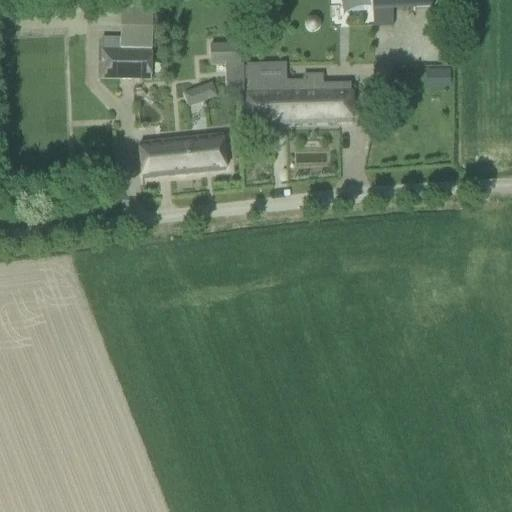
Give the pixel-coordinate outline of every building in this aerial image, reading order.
[(101,82),(152,83),(152,0),(101,0),(101,17),(120,17),(120,39),(101,39),(101,82)] [(372,0),(372,12),(432,10),(431,0),(372,0)] [(41,11),(52,11),(52,6),(30,6),(30,7),(16,9),(17,18),(30,17),(30,15),(41,14),(41,11)] [(210,67),(226,67),(226,92),(243,91),(242,66),(239,66),(239,37),(230,37),(231,46),(209,47),(210,67)] [(424,70),(425,88),(449,87),(448,69),(424,70)] [(322,86),(322,78),(302,78),(302,81),(246,82),(247,130),(271,130),(273,126),(350,125),(350,86),(322,86)] [(210,86),(183,96),(188,110),(215,100),(210,86)] [(190,140),(138,145),(141,180),(225,172),(221,136),(190,140)]
